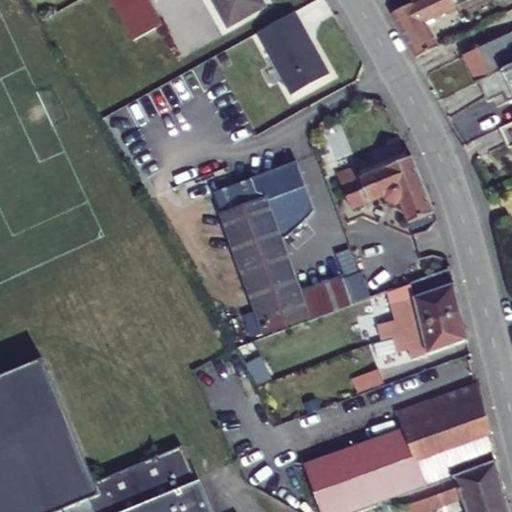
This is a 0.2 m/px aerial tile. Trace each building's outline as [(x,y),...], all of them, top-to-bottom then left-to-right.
[(136,0),(98,0),(125,47),(154,30),(136,0)] [(258,0),(210,0),(226,27),(262,6),(258,0)] [(485,3),(483,0),(439,0),(410,16),(384,29),(410,72),(433,60),(421,36),(485,3)] [(402,0),(410,16),(438,0),(402,0)] [(297,19),(260,39),(298,107),(335,87),(322,63),(317,62),(310,49),(311,44),(297,19)] [(511,33),(455,65),(468,90),(511,68),(511,33)] [(511,68),(468,90),(478,112),(493,104),(496,111),(506,105),(509,112),(511,110),(511,68)] [(511,121),(489,134),(496,147),(511,139),(511,121)] [(511,145),(511,139),(496,147),(499,153),(511,145)] [(356,173),(335,183),(346,207),(379,192),(382,200),(394,195),(405,219),(433,207),(406,151),(356,173)] [(327,165),(330,173),(335,183),(356,173),(348,156),(327,165)] [(300,324),(303,336),(358,310),(345,282),(296,304),(285,264),(322,234),(302,186),(265,204),(267,211),(222,225),(255,337),(300,324)] [(392,315),(400,333),(465,303),(458,262),(399,290),(407,308),(392,315)] [(413,361),(471,334),(465,303),(400,333),(413,361)] [(200,511),(173,450),(86,488),(32,365),(0,379),(0,511),(200,511)] [(380,369),(355,373),(357,386),(382,382),(380,369)] [(419,453),(390,464),(394,476),(382,481),(391,504),(395,503),(495,465),(479,378),(405,417),(419,453)] [(394,476),(390,464),(310,493),(320,511),(370,511),(391,504),(382,481),(394,476)] [(420,511),(448,502),(450,511),(506,511),(495,465),(395,503),(398,511),(420,511)]
